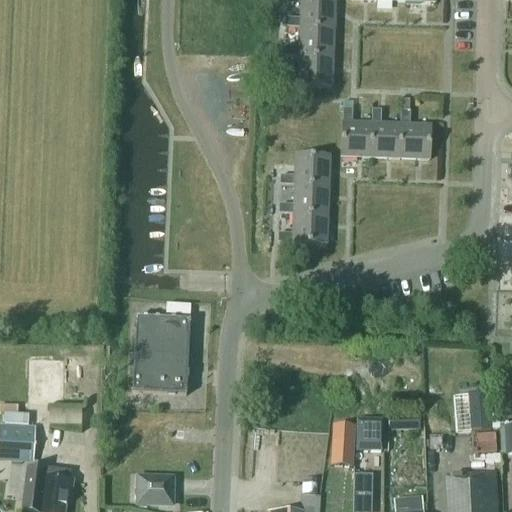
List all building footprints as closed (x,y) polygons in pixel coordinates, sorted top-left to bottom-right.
[(285,29),(299,30),(333,31),(334,1),(300,0),(300,21),(285,20),(285,29)] [(284,58),(298,59),(332,60),(333,31),(299,30),(299,50),(284,49),(284,58)] [(332,60),(298,59),(298,78),(283,78),(283,87),(331,89),(332,60)] [(341,159),(370,160),(371,126),(351,125),(352,111),(342,111),(341,159)] [(370,160),(399,161),(400,127),(380,126),(380,112),(372,112),(371,126),(370,160)] [(407,113),(401,113),(400,127),(399,161),(428,162),(430,128),(409,127),(409,113),(407,113)] [(280,186),(294,187),(328,188),(329,159),(295,157),(294,178),(280,178),(280,186)] [(279,215),(293,216),(327,217),(328,188),(294,187),(293,207),(279,207),(279,215)] [(327,217),(293,216),(292,236),(278,235),(278,245),(326,246),(327,217)] [(132,395),(186,397),(189,322),(135,320),(132,395)] [(507,383),(496,384),(498,423),(510,422),(507,383)] [(490,431),(487,392),(466,394),(469,432),(490,431)] [(82,425),(82,412),(51,412),(50,425),(82,425)] [(388,417),(388,433),(420,432),(419,416),(388,417)] [(356,421),(355,453),(381,454),(382,422),(356,421)] [(0,463),(33,466),(35,429),(0,426),(0,463)] [(511,427),(503,428),(505,458),(511,457),(511,427)] [(353,429),(333,428),(330,468),(350,469),(353,429)] [(473,434),(474,456),(498,455),(497,433),(473,434)] [(46,471),(27,468),(21,511),(64,511),(67,497),(71,498),(73,483),(68,482),(69,473),(47,470),(46,471)] [(445,478),(447,511),(495,511),(494,475),(445,478)] [(314,496),(315,480),(302,479),(301,495),(314,496)] [(137,507),(171,507),(172,481),(138,480),(137,507)] [(354,488),(353,511),(365,511),(365,488),(354,488)] [(316,511),(318,498),(300,497),(298,511),(316,511)] [(422,511),(422,499),(410,500),(410,511),(422,511)]
